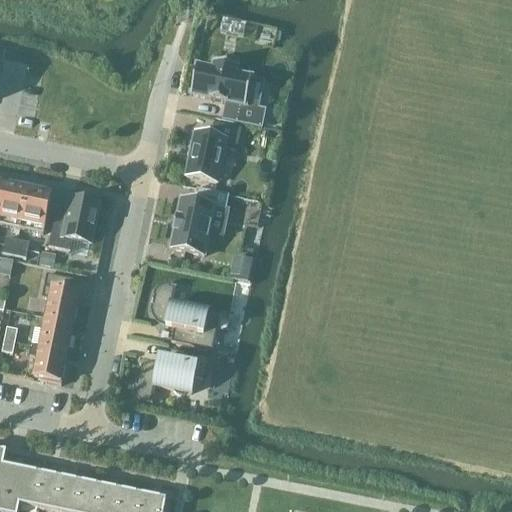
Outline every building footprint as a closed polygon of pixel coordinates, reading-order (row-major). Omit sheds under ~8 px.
[(195,67),(189,97),(225,105),(225,104),(237,107),(234,125),(262,131),(266,112),(258,110),(263,84),(251,81),(251,79),(235,76),(237,69),(213,64),(212,65),(213,65),(211,71),(197,68),(195,67)] [(189,158),(185,179),(217,185),(224,151),(235,154),(240,131),(213,125),(210,138),(194,135),(190,152),(189,158)] [(27,192),(5,187),(0,210),(0,227),(19,232),(27,192)] [(180,201),(169,251),(203,258),(213,210),(225,212),(228,198),(196,191),(194,204),(181,202),(181,201),(180,201)] [(27,192),(19,232),(42,236),(51,197),(27,192)] [(70,200),(64,229),(53,226),(48,250),(69,254),(71,242),(90,246),(98,206),(70,200)] [(5,241),(3,248),(15,251),(16,243),(5,241)] [(15,251),(27,253),(28,245),(16,243),(15,251)] [(15,251),(3,248),(2,256),(13,259),(15,251)] [(27,253),(15,251),(13,259),(25,261),(27,253)] [(49,302),(47,312),(75,318),(77,309),(75,309),(77,295),(70,294),(73,282),(46,276),(41,300),(49,302)] [(212,353),(220,315),(203,312),(202,310),(200,308),(197,307),(193,307),(191,308),(190,309),(180,307),(180,304),(181,298),(180,295),(179,292),(177,290),(174,287),(170,287),(165,287),(161,288),(157,290),(155,293),(154,297),(152,307),(151,309),(151,312),(152,315),(153,317),(155,320),(158,322),(162,324),(174,326),(170,344),(212,353)] [(73,327),(75,318),(47,312),(41,341),(69,347),(71,339),(69,338),(71,326),(73,327)] [(6,329),(3,343),(15,345),(17,331),(6,329)] [(67,356),(69,347),(41,341),(39,350),(31,348),(29,358),(37,360),(33,380),(40,381),(39,383),(61,388),(65,368),(63,368),(65,356),(67,356)] [(12,357),(15,345),(3,343),(1,355),(12,357)] [(206,383),(210,361),(169,352),(165,370),(153,368),(149,367),(145,368),(141,369),(140,371),(138,373),(137,376),(135,389),(135,392),(135,396),(137,399),(139,401),(141,403),(145,405),(149,405),(152,405),(157,402),(160,399),(162,395),(162,390),(173,392),(173,394),(174,396),(178,396),(181,397),(184,396),(186,395),(191,396),(194,380),(206,383)] [(25,473),(3,468),(2,468),(0,476),(0,511),(17,511),(19,508),(18,507),(25,473)] [(39,511),(46,477),(46,476),(37,472),(36,475),(25,473),(18,507),(19,508),(39,511)] [(40,511),(59,511),(66,481),(66,480),(57,476),(56,479),(46,477),(39,511),(40,511)] [(80,511),(86,485),(86,484),(77,480),(76,483),(66,481),(59,511),(80,511)] [(101,511),(106,489),(106,488),(97,485),(96,487),(86,485),(80,511),(101,511)] [(121,511),(126,494),(126,492),(117,489),(116,491),(106,489),(101,511),(121,511)] [(142,511),(146,498),(146,496),(137,493),(136,496),(126,494),(121,511),(142,511)] [(167,511),(170,503),(146,498),(142,511),(167,511)]
